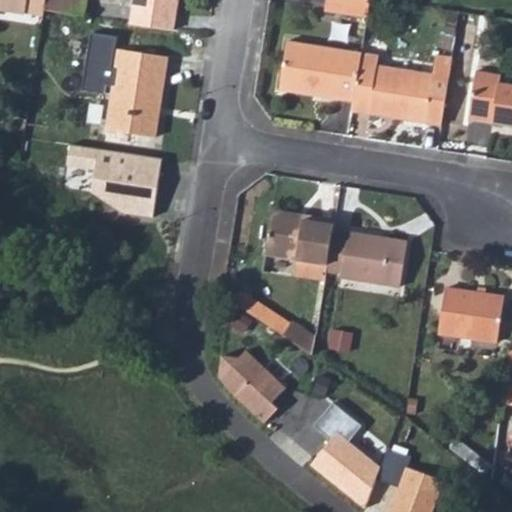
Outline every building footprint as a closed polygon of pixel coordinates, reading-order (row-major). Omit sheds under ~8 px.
[(0,0),(0,6),(31,12),(33,0),(0,0)] [(85,0),(49,0),(47,13),(90,18),(93,1),(85,0)] [(140,9),(174,13),(179,14),(180,0),(137,0),(137,8),(140,9)] [(332,0),(331,8),(365,13),(367,0),(332,0)] [(470,36),(473,12),(456,8),(452,34),(470,36)] [(139,26),(171,31),(174,13),(140,9),(139,26)] [(317,92),(351,97),(359,50),(282,36),(276,81),(318,88),(317,92)] [(112,132),(158,140),(172,58),(118,49),(115,70),(121,71),(112,132)] [(411,120),(418,120),(428,72),(373,63),(374,53),(359,50),(351,97),(349,107),(365,110),(365,104),(412,113),(411,120)] [(418,120),(438,123),(448,57),(431,54),(428,72),(418,120)] [(496,70),(471,66),(463,116),(511,122),(511,80),(495,77),(496,70)] [(161,157),(65,142),(64,165),(87,167),(85,193),(119,215),(156,218),(161,157)] [(333,231),(336,215),(305,211),(305,217),(274,212),(269,250),(297,254),(295,272),(325,277),(327,265),(333,231)] [(349,233),(333,231),(327,265),(341,270),(341,273),(399,283),(406,243),(382,239),(383,234),(350,227),(349,233)] [(506,297),(448,288),(441,334),(500,343),(506,297)] [(284,338),(313,358),(316,337),(296,324),(284,338)] [(244,357),(226,355),(223,377),(235,391),(268,422),(282,408),(277,403),(289,388),(250,350),(244,357)] [(336,401),(316,425),(334,439),(315,464),(370,507),(380,478),(384,466),(353,441),(366,425),(336,401)] [(415,457),(391,448),(384,466),(380,478),(404,486),(395,509),(396,511),(436,511),(448,480),(411,467),(415,457)]
